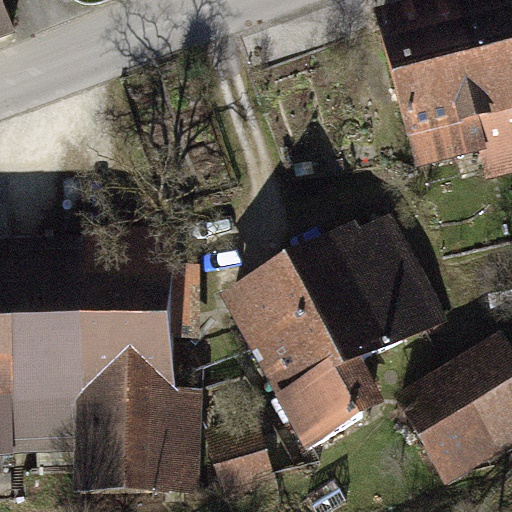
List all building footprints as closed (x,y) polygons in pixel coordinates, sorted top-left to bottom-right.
[(0,0),(0,57),(33,45),(15,0),(0,0)] [(511,0),(477,0),(385,18),(418,184),(511,165),(511,0)] [(399,218),(229,299),(307,460),(385,422),(362,374),(453,330),(399,218)] [(198,248),(0,250),(0,462),(74,462),(75,498),(202,497),(198,248)] [(511,336),(399,398),(451,492),(511,458),(511,336)] [(274,474),(271,429),(212,433),(215,478),(274,474)]
